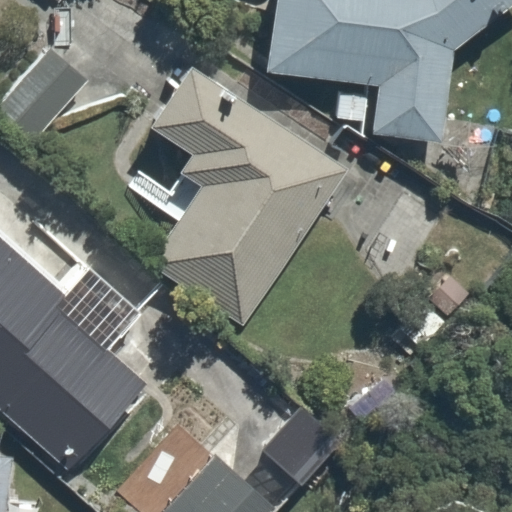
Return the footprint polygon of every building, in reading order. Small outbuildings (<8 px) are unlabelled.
[(269,0),(263,53),(355,64),(349,120),(442,131),(453,41),(502,0),(269,0)] [(349,169),(182,48),(135,113),(182,148),(168,167),(195,186),(148,250),(240,318),(349,169)] [(138,312),(78,259),(51,290),(0,244),(0,419),(53,467),(140,368),(112,343),(138,312)] [(453,307),(396,276),(374,318),(431,349),(453,307)] [(351,404),(306,376),(263,446),(308,474),(351,404)] [(211,453),(159,511),(257,511),(267,502),(211,453)]
